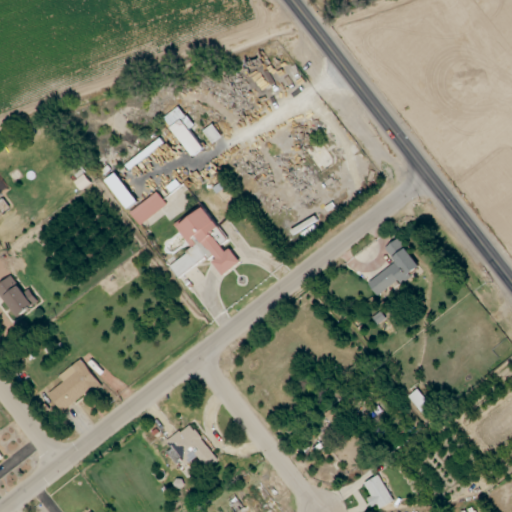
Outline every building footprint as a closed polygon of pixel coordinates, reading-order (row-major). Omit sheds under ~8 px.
[(190,130),(194,126),(180,107),(165,118),(194,157),(204,149),(190,130)] [(223,138),(214,125),(204,132),(214,145),(223,138)] [(107,180),(127,210),(138,203),(118,173),(107,180)] [(168,206),(159,193),(131,213),(139,225),(168,206)] [(174,224),(192,250),(170,266),(178,278),(210,256),(224,276),(241,264),(231,249),(225,253),(213,234),(220,229),(203,205),(174,224)] [(398,281),(401,284),(421,269),(399,239),(385,249),(396,263),(368,283),(378,296),(398,281)] [(29,289),(24,293),(11,276),(0,285),(0,295),(18,319),(39,302),(29,289)] [(49,394),(63,413),(101,385),(82,360),(59,377),(64,383),(49,394)] [(424,415),(433,407),(417,390),(409,397),(424,415)] [(218,459),(189,424),(168,442),(173,449),(168,453),(176,463),(182,458),(188,465),(198,457),(207,469),(218,459)] [(393,501),(381,476),(365,483),(372,497),(368,499),(373,510),(393,501)]
